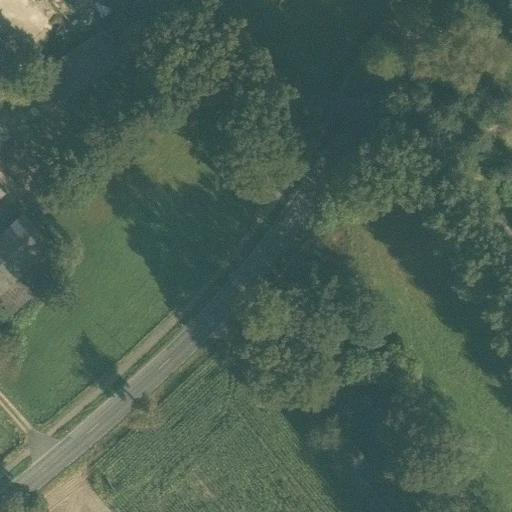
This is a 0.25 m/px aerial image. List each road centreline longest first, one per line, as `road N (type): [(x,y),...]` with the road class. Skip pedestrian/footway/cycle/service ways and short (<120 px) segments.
road 1 (secondary): [(0,506),(216,318),(446,0)]
road 2 (track): [(373,511),(216,318)]
